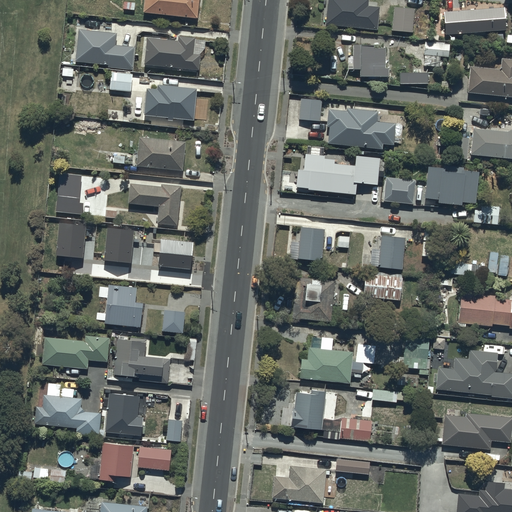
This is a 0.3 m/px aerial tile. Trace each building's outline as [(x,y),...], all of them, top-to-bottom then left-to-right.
[(145,0),(144,12),(198,17),(199,0),(145,0)] [(368,0),(328,0),(326,25),(378,31),(380,7),(368,6),(368,0)] [(504,6),(444,12),(446,35),(506,30),(504,6)] [(414,9),(394,7),(392,30),(413,32),(414,9)] [(117,33),(79,30),(76,61),(109,65),(108,68),(133,70),(135,47),(116,45),(117,33)] [(179,40),(147,37),(145,64),(200,69),(201,54),(207,48),(207,40),(197,39),(197,37),(179,36),(179,40)] [(423,43),(423,66),(440,66),(440,56),(447,56),(447,43),(423,43)] [(373,46),(352,45),(352,71),(361,71),(361,78),(389,79),(389,69),(385,68),(385,49),(373,49),(373,46)] [(470,66),(468,92),(511,96),(511,59),(502,59),(501,69),(470,66)] [(133,72),(112,71),(111,90),(132,91),(133,72)] [(399,72),(399,84),(428,83),(428,72),(399,72)] [(197,88),(158,84),(158,90),(147,89),(144,115),(168,117),(168,120),(174,120),(174,119),(195,120),(197,88)] [(322,99),(301,98),(299,120),(320,121),(322,99)] [(329,129),(324,128),(322,146),(396,153),(397,135),(374,133),(375,116),(348,113),(348,120),(330,118),(329,129)] [(511,129),(507,132),(473,129),(471,154),(511,158),(511,129)] [(454,135),(435,134),(434,153),(428,152),(428,159),(437,160),(438,155),(452,156),(454,135)] [(455,136),(454,158),(467,159),(468,137),(455,136)] [(187,141),(139,137),(137,167),(184,171),(187,141)] [(327,157),(306,155),(301,193),(353,200),(358,169),(326,165),(327,157)] [(410,187),(386,184),(384,204),(420,208),(420,204),(474,210),(478,175),(437,171),(436,179),(411,176),(410,187)] [(60,173),(57,211),(83,214),(84,203),(80,203),(82,175),(60,173)] [(130,184),(128,203),(160,206),(158,223),(178,225),(182,186),(162,184),(162,186),(130,184)] [(499,205),(482,204),(482,210),(475,210),(475,223),(498,224),(499,205)] [(86,227),(59,224),(56,256),(83,258),(86,227)] [(134,231),(107,228),(104,260),(131,263),(134,231)] [(352,232),(302,228),(299,260),(349,264),(352,232)] [(406,238),(382,235),(378,267),(403,269),(406,238)] [(194,242),(161,239),(158,266),(191,270),(194,242)] [(103,262),(75,260),(74,273),(102,275),(103,262)] [(367,272),(365,297),(401,300),(403,274),(367,272)] [(341,285),(296,280),(291,321),(330,326),(334,292),(340,293),(341,285)] [(137,287),(109,284),(104,324),(140,328),(143,303),(135,302),(137,287)] [(461,289),(458,323),(492,327),(492,324),(510,325),(509,329),(511,329),(511,298),(511,300),(495,298),(495,295),(477,294),(477,290),(461,289)] [(183,333),(185,312),(164,310),(162,331),(183,333)] [(86,341),(45,337),(43,364),(89,368),(89,360),(108,362),(110,337),(108,337),(108,330),(98,330),(98,336),(86,335),(86,341)] [(429,337),(406,336),(403,367),(420,368),(419,374),(428,375),(429,370),(427,369),(429,337)] [(144,374),(143,381),(169,383),(170,358),(145,356),(146,340),(117,338),(114,374),(136,376),(136,373),(144,374)] [(194,361),(196,340),(188,339),(186,360),(194,361)] [(306,361),(300,361),(298,379),(349,385),(352,355),(307,350),(306,361)] [(438,367),(435,388),(492,394),(492,396),(511,397),(511,373),(496,372),(498,353),(469,350),(468,358),(454,357),(453,368),(438,367)] [(83,398),(61,396),(62,384),(40,382),(38,407),(37,407),(35,424),(77,428),(77,433),(99,436),(101,413),(82,411),(83,398)] [(372,388),(371,399),(397,402),(398,391),(372,388)] [(308,395),(295,393),(293,410),(290,410),(288,426),(320,431),(325,393),(309,391),(308,395)] [(140,395),(110,392),(106,431),(143,435),(145,418),(138,417),(140,395)] [(465,414),(443,412),(440,442),(489,447),(490,438),(509,440),(511,415),(465,410),(465,414)] [(183,421),(168,420),(166,440),(182,441),(183,421)] [(391,430),(378,429),(377,441),(390,442),(391,430)] [(134,445),(103,442),(99,479),(118,481),(118,475),(131,477),(134,445)] [(172,450),(140,446),(138,468),(170,471),(172,450)] [(370,461),(337,458),(336,470),(369,473),(370,461)] [(323,471),(288,466),(287,478),(273,477),(271,500),(319,504),(323,471)] [(49,478),(50,469),(35,467),(33,476),(49,478)] [(67,471),(52,469),(50,481),(66,483),(67,471)] [(32,472),(19,471),(19,480),(32,481),(32,472)] [(412,480),(406,474),(393,490),(400,495),(412,480)] [(511,511),(511,489),(504,489),(505,482),(486,481),(485,490),(479,489),(478,495),(457,493),(455,511),(511,511)] [(146,511),(147,507),(101,502),(100,511),(146,511)]
